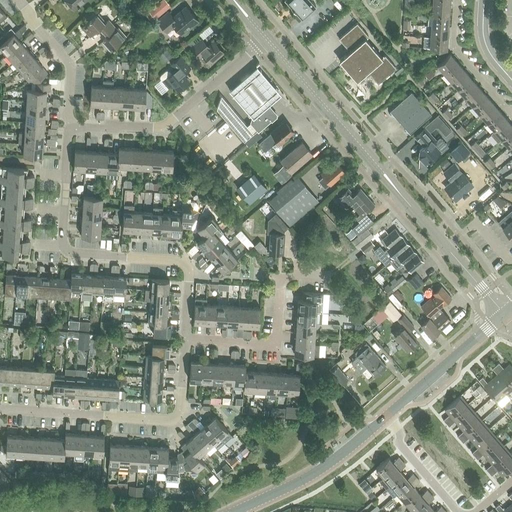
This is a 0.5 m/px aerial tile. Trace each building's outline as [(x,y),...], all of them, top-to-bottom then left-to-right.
[(65,0),(74,10),(77,7),(78,7),(80,6),(79,5),(84,0),(65,0)] [(162,0),(150,11),(145,15),(151,22),(156,18),(170,6),(164,0),(162,0)] [(285,0),(302,18),(316,5),(310,0),(285,0)] [(433,4),(432,15),(449,16),(450,5),(433,4)] [(200,25),(197,21),(197,20),(186,7),(172,18),(168,12),(157,21),(168,34),(166,31),(173,25),(181,34),(196,21),(200,25)] [(98,29),(102,34),(112,25),(107,20),(105,22),(98,14),(101,11),(101,10),(86,24),(86,23),(84,25),(81,28),(89,37),(98,29)] [(432,15),(431,26),(448,27),(449,16),(432,15)] [(349,29),(339,38),(347,48),(346,50),(345,52),(347,53),(339,60),(357,80),(364,74),(366,75),(368,75),(369,74),(378,84),(396,68),(385,55),(382,58),(365,38),(368,35),(357,22),(349,29)] [(0,45),(0,46),(6,54),(21,42),(18,38),(21,35),(22,32),(25,29),(26,26),(24,24),(15,32),(9,37),(6,40),(1,44),(0,45)] [(112,25),(102,34),(106,38),(102,42),(110,51),(112,48),(113,49),(115,47),(114,47),(125,37),(117,28),(116,29),(112,25)] [(431,26),(430,37),(447,38),(448,27),(431,26)] [(13,29),(7,34),(9,37),(15,32),(13,29)] [(447,38),(430,37),(430,48),(447,49),(447,38)] [(195,45),(192,48),(200,58),(203,55),(211,64),(224,53),(214,42),(208,47),(202,39),(195,45)] [(6,54),(14,62),(28,50),(21,42),(6,54)] [(14,62),(21,71),(35,58),(28,50),(14,62)] [(167,50),(158,56),(164,64),(173,57),(167,50)] [(437,65),(444,73),(457,62),(450,54),(437,65)] [(160,76),(160,78),(161,80),(163,82),(162,82),(168,90),(173,85),(178,91),(188,82),(183,76),(191,68),(180,56),(170,65),(175,71),(172,73),(170,71),(169,71),(167,70),(165,71),(161,75),(160,76)] [(35,58),(21,71),(28,79),(31,83),(40,80),(48,73),(43,66),(35,58)] [(444,73),(451,82),(464,70),(457,62),(444,73)] [(402,67),(394,73),(396,75),(404,69),(402,67)] [(451,82),(459,90),(471,79),(464,70),(451,82)] [(459,90),(466,98),(478,87),(471,79),(459,90)] [(102,86),(101,105),(112,106),(113,86),(113,81),(102,80),(102,86)] [(35,82),(35,90),(47,90),(50,91),(50,83),(35,82)] [(89,104),(101,105),(102,86),(91,85),(89,104)] [(112,106),(122,106),(124,87),(113,86),(112,106)] [(122,106),(133,107),(135,88),(124,87),(122,106)] [(466,98),(473,106),(486,95),(478,87),(466,98)] [(135,88),(133,107),(144,108),(145,99),(145,96),(145,95),(145,94),(146,92),(146,91),(146,90),(146,89),(135,88)] [(27,89),(27,100),(46,101),(47,90),(35,90),(27,89)] [(394,116),(399,122),(421,103),(411,91),(389,110),(389,111),(389,114),(391,116),(394,116)] [(473,106),(480,114),(493,103),(486,95),(473,106)] [(221,96),(217,109),(216,110),(243,141),(256,131),(258,133),(270,121),(277,116),(267,105),(251,118),(250,123),(247,126),(221,96)] [(442,104),(438,99),(434,103),(438,108),(442,104)] [(27,100),(26,111),(45,112),(46,101),(27,100)] [(421,103),(399,122),(404,128),(404,131),(405,132),(408,133),(409,133),(430,114),(421,103)] [(480,114),(487,123),(500,111),(493,103),(480,114)] [(26,111),(25,122),(44,123),(45,112),(26,111)] [(487,123),(494,131),(507,120),(500,111),(487,123)] [(437,115),(425,126),(430,132),(442,121),(437,115)] [(494,131),(501,139),(511,129),(511,125),(507,120),(494,131)] [(281,145),(281,144),(287,139),(286,138),(293,132),(284,121),(258,144),(265,151),(271,145),(275,149),(275,150),(276,150),(276,151),(277,151),(278,151),(279,150),(280,150),(281,149),(282,148),(282,147),(282,146),(282,145),(281,145)] [(25,122),(24,133),(44,134),(44,123),(25,122)] [(431,158),(440,151),(434,144),(437,142),(425,128),(415,137),(425,147),(421,151),(421,159),(421,160),(429,160),(430,161),(432,159),(431,158)] [(511,129),(501,139),(508,147),(511,143),(511,129)] [(19,143),(24,143),(43,145),(44,134),(24,133),(19,132),(19,143)] [(469,157),(466,154),(470,151),(462,141),(449,153),(453,156),(450,159),(454,163),(457,161),(457,162),(461,159),(464,162),(469,157)] [(280,160),(291,172),(312,154),(301,142),(280,160)] [(43,145),(24,143),(23,155),(42,156),(43,145)] [(478,145),(473,149),(476,152),(480,157),(485,153),(481,148),(478,145)] [(119,147),(118,153),(119,153),(118,166),(129,167),(130,148),(119,147)] [(141,148),(130,148),(129,167),(139,168),(141,148)] [(151,149),(141,148),(139,168),(150,168),(151,149)] [(162,150),(151,149),(150,168),(161,169),(162,150)] [(73,169),(84,170),(86,151),(75,150),(73,169)] [(174,151),(162,150),(161,169),(172,170),(173,160),(178,161),(178,155),(173,154),(174,151)] [(86,151),(84,170),(89,170),(89,175),(95,175),(95,170),(96,151),(86,151)] [(107,152),(96,151),(95,170),(105,171),(107,152)] [(118,153),(107,152),(105,171),(117,172),(118,166),(119,153),(118,153)] [(446,159),(440,164),(445,170),(451,165),(446,159)] [(320,172),(323,176),(319,180),(325,187),(329,183),(330,184),(344,171),(336,162),(327,169),(325,167),(320,172)] [(448,178),(451,175),(457,170),(459,168),(454,163),(443,173),(448,178)] [(291,176),(282,166),(273,174),(281,184),(291,176)] [(0,174),(0,178),(14,179),(15,168),(3,167),(2,175),(0,174)] [(15,168),(14,179),(34,181),(34,176),(27,175),(27,169),(15,168)] [(457,170),(451,175),(454,179),(445,187),(456,200),(462,195),(464,197),(468,194),(466,191),(473,185),(461,173),(460,174),(457,170)] [(256,172),(239,187),(252,202),(268,187),(256,172)] [(278,194),(269,201),(282,216),(290,226),(318,202),(310,192),(297,177),(293,181),(291,178),(276,191),(278,194)] [(0,182),(2,182),(1,189),(13,190),(14,179),(0,178),(0,182)] [(14,179),(13,190),(26,191),(26,185),(33,186),(34,181),(14,179)] [(342,187),(336,192),(339,196),(337,198),(346,208),(351,204),(354,208),(356,206),(367,197),(360,189),(353,195),(347,189),(345,191),(342,187)] [(0,196),(0,200),(13,201),(13,190),(1,189),(1,197),(0,196)] [(13,190),(13,201),(32,203),(33,197),(25,197),(26,191),(13,190)] [(84,196),(83,206),(102,207),(102,197),(93,196),(87,196),(84,196)] [(497,196),(493,200),(500,208),(506,202),(504,200),(501,199),(499,197),(497,196)] [(361,222),(352,229),(356,234),(357,234),(361,231),(368,225),(364,220),(366,218),(363,214),(366,211),(366,212),(374,205),(367,197),(356,206),(354,208),(358,213),(355,215),(361,222)] [(0,203),(0,204),(0,206),(0,211),(12,212),(13,201),(0,200),(0,203)] [(13,201),(12,212),(24,213),(24,207),(32,208),(32,203),(13,201)] [(192,231),(198,220),(201,214),(198,212),(198,205),(195,202),(182,201),(181,215),(182,215),(181,225),(190,226),(190,230),(192,231)] [(83,206),(82,215),(101,217),(102,207),(83,206)] [(123,211),(122,230),(132,231),(134,211),(134,206),(124,206),(123,211)] [(0,222),(11,223),(12,212),(0,211),(0,222)] [(132,231),(142,231),(143,212),(134,211),(132,231)] [(12,212),(11,223),(30,224),(31,219),(23,218),(24,213),(12,212)] [(142,231),(151,232),(153,213),(143,212),(142,231)] [(151,232),(161,233),(162,213),(153,213),(151,232)] [(161,233),(171,233),(172,214),(162,213),(161,233)] [(180,234),(181,225),(182,215),(181,215),(172,214),(171,233),(180,234)] [(82,215),(81,225),(100,226),(101,217),(82,215)] [(511,221),(511,220),(506,215),(498,223),(502,228),(511,238),(511,221)] [(197,229),(204,237),(212,230),(218,224),(211,216),(204,223),(198,220),(192,231),(194,232),(197,229)] [(276,233),(270,233),(269,253),(283,254),(284,234),(284,232),(288,228),(279,217),(274,221),(277,224),(276,233)] [(0,233),(10,234),(11,223),(0,222),(0,233)] [(11,223),(10,234),(22,235),(23,229),(30,229),(30,224),(11,223)] [(100,226),(81,225),(81,235),(100,236),(100,226)] [(204,237),(197,242),(204,250),(218,237),(223,233),(217,225),(212,230),(204,237)] [(352,228),(346,233),(351,239),(356,234),(352,229),(352,228)] [(351,241),(357,249),(373,236),(367,228),(351,241)] [(387,245),(389,248),(401,237),(394,229),(380,241),(385,247),(387,245)] [(0,243),(9,245),(10,234),(0,233),(0,243)] [(218,237),(204,250),(210,257),(225,244),(229,240),(223,233),(218,237)] [(10,234),(9,245),(29,246),(29,241),(22,240),(22,235),(10,234)] [(386,265),(390,262),(409,245),(401,237),(389,248),(379,257),(386,265)] [(260,252),(266,252),(267,248),(260,240),(254,245),(260,252)] [(370,242),(362,248),(366,252),(373,246),(370,242)] [(0,255),(8,256),(9,245),(0,243),(0,255)] [(210,257),(216,264),(231,251),(225,244),(210,257)] [(9,245),(8,256),(21,257),(21,250),(29,251),(29,246),(9,245)] [(399,259),(403,264),(416,253),(409,245),(390,262),(394,266),(398,263),(397,262),(399,259)] [(231,251),(216,264),(223,272),(237,259),(231,251)] [(416,253),(403,264),(411,272),(423,262),(416,253)] [(357,258),(361,264),(365,262),(365,257),(363,254),(357,258)] [(4,293),(15,293),(17,275),(6,274),(4,293)] [(71,274),(71,279),(71,292),(81,292),(82,274),(71,274)] [(93,275),(82,274),(81,292),(92,293),(93,275)] [(15,293),(26,294),(28,276),(17,275),(15,293)] [(104,276),(93,275),(92,293),(103,294),(104,276)] [(26,294),(37,295),(38,277),(28,276),(26,294)] [(115,277),(104,276),(103,294),(114,295),(115,277)] [(409,281),(416,289),(421,284),(414,276),(409,281)] [(37,295),(48,296),(49,278),(38,277),(37,295)] [(126,277),(115,277),(114,295),(125,295),(125,292),(126,277)] [(403,277),(391,287),(394,291),(406,281),(406,280),(403,277)] [(48,296),(58,296),(60,278),(49,278),(48,296)] [(60,278),(58,296),(70,297),(71,292),(71,279),(60,278)] [(152,278),(151,290),(169,291),(169,280),(152,278)] [(440,308),(451,298),(441,287),(433,294),(435,296),(432,299),(431,298),(421,306),(430,317),(442,330),(451,321),(440,308)] [(144,300),(150,300),(168,301),(169,291),(151,290),(145,289),(144,300)] [(298,299),(297,310),(321,312),(322,294),(304,292),(303,299),(298,299)] [(205,323),(206,304),(206,300),(195,299),(194,322),(205,323)] [(150,300),(149,311),(167,312),(168,301),(150,300)] [(381,308),(393,321),(401,314),(389,300),(381,308)] [(205,323),(216,324),(217,305),(206,304),(205,323)] [(216,324),(226,324),(228,305),(217,305),(216,324)] [(226,324),(237,325),(239,306),(228,305),(226,324)] [(237,325),(248,326),(249,307),(239,306),(237,325)] [(249,307),(248,326),(259,327),(261,307),(249,307)] [(297,321),(316,322),(321,323),(322,312),(321,312),(297,310),(297,321)] [(15,315),(14,324),(16,324),(17,324),(24,325),(25,321),(25,314),(25,312),(23,312),(22,312),(15,311),(15,315)] [(148,322),(154,323),(154,322),(166,323),(167,312),(149,311),(148,322)] [(355,315),(354,331),(363,332),(363,325),(363,324),(355,315)] [(404,315),(398,320),(404,326),(393,335),(407,351),(417,341),(408,331),(413,326),(404,315)] [(440,331),(429,318),(421,325),(432,338),(440,331)] [(68,328),(79,329),(79,321),(69,320),(68,328)] [(79,321),(79,329),(89,329),(90,321),(79,321)] [(297,321),(296,332),(315,333),(316,322),(297,321)] [(154,322),(154,323),(153,334),(171,335),(172,324),(166,323),(154,322)] [(296,332),(295,343),(314,344),(315,333),(296,332)] [(78,337),(78,341),(89,342),(89,334),(79,333),(78,337)] [(314,344),(295,343),(294,354),(319,356),(320,344),(314,344)] [(358,357),(352,362),(361,372),(367,367),(375,376),(386,366),(369,346),(368,346),(366,343),(354,353),(357,356),(358,357)] [(152,344),(152,355),(164,356),(164,357),(170,357),(170,345),(152,344)] [(146,355),(145,367),(163,368),(164,357),(164,356),(152,355),(146,355)] [(190,380),(201,381),(202,362),(191,361),(190,380)] [(201,381),(212,382),(213,363),(202,362),(201,381)] [(212,382),(222,382),(224,363),(213,363),(212,382)] [(222,382),(233,383),(234,364),(224,363),(222,382)] [(498,363),(495,366),(511,385),(511,367),(509,364),(504,369),(498,363)] [(233,383),(244,384),(245,371),(246,365),(234,364),(233,383)] [(0,383),(10,384),(11,366),(0,365),(0,383)] [(10,384),(20,385),(22,367),(11,366),(10,384)] [(497,374),(492,379),(506,394),(511,388),(511,385),(495,366),(492,368),(497,374)] [(20,385),(31,386),(32,368),(22,367),(20,385)] [(145,367),(145,377),(163,379),(163,368),(145,367)] [(31,386),(42,386),(43,369),(32,368),(31,386)] [(348,379),(338,368),(332,373),(342,384),(348,379)] [(52,387),(52,388),(53,388),(53,375),(54,375),(54,369),(43,369),(42,386),(52,387)] [(63,394),(74,394),(76,369),(65,369),(64,375),(63,394)] [(74,394),(85,395),(86,377),(87,370),(76,369),(74,394)] [(244,390),(255,391),(256,372),(245,371),(244,384),(244,390)] [(255,391),(255,396),(265,397),(265,391),(266,391),(267,372),(256,372),(255,391)] [(267,372),(266,391),(270,392),(270,399),(276,399),(276,392),(278,373),(267,372)] [(288,374),(278,373),(276,392),(287,393),(288,374)] [(300,375),(288,374),(287,393),(298,394),(300,375)] [(52,393),(63,394),(64,375),(54,375),(53,375),(53,388),(52,388),(52,393)] [(85,395),(96,396),(97,378),(86,377),(85,395)] [(145,377),(144,388),(162,389),(163,379),(145,377)] [(506,394),(492,379),(487,383),(482,377),(478,380),(497,402),(506,394)] [(96,396),(107,397),(108,379),(97,378),(96,396)] [(108,379),(107,397),(118,397),(119,379),(108,379)] [(480,393),(484,389),(482,386),(480,385),(476,388),(480,393)] [(162,389),(144,388),(143,399),(161,400),(162,389)] [(443,420),(446,423),(468,404),(460,395),(444,409),(449,414),(443,420)] [(455,421),(459,426),(475,412),(468,404),(446,423),(449,426),(455,421)] [(286,406),(286,416),(297,417),(298,407),(286,406)] [(457,436),(460,439),(482,420),(475,412),(459,426),(463,431),(457,436)] [(209,417),(205,421),(207,423),(220,437),(224,443),(232,436),(231,435),(215,416),(211,420),(209,417)] [(469,437),(473,442),(489,429),(482,420),(460,439),(463,443),(469,437)] [(207,423),(200,430),(213,444),(217,449),(224,443),(220,437),(207,423)] [(471,452),(474,456),(496,437),(489,429),(473,442),(477,447),(471,452)] [(200,430),(193,436),(205,450),(213,444),(200,430)] [(65,433),(65,439),(64,452),(65,452),(74,453),(75,433),(65,433)] [(85,434),(75,433),(74,453),(83,453),(85,434)] [(94,435),(85,434),(83,453),(93,454),(94,435)] [(6,454),(16,455),(17,436),(7,435),(6,444),(6,450),(6,454)] [(105,435),(94,435),(93,454),(103,455),(105,435)] [(16,455),(25,455),(26,436),(17,436),(16,455)] [(25,455),(35,456),(36,437),(26,436),(25,455)] [(191,449),(198,457),(198,456),(205,450),(193,436),(186,442),(191,449)] [(35,456),(44,457),(45,438),(36,437),(35,456)] [(483,454),(487,459),(503,445),(496,437),(474,456),(477,459),(483,454)] [(44,457),(54,457),(55,438),(45,438),(44,457)] [(55,438),(54,457),(64,458),(65,452),(64,452),(65,439),(55,438)] [(183,449),(179,453),(185,470),(196,470),(204,463),(198,456),(198,457),(191,449),(186,442),(181,447),(183,449)] [(111,469),(118,470),(120,445),(110,444),(108,473),(111,473),(111,469)] [(118,470),(128,471),(129,445),(120,445),(118,470)] [(137,471),(138,465),(139,446),(129,445),(128,471),(137,471)] [(486,469),(488,472),(510,453),(503,445),(487,459),(492,464),(486,469)] [(138,465),(147,466),(149,447),(139,446),(138,465)] [(245,456),(251,451),(247,446),(241,452),(245,456)] [(147,472),(156,473),(158,447),(149,447),(147,466),(147,472)] [(156,473),(166,473),(166,467),(167,467),(167,457),(168,457),(168,448),(158,447),(156,473)] [(166,467),(166,473),(165,482),(178,482),(179,477),(177,477),(177,473),(185,470),(179,453),(177,454),(177,457),(168,457),(167,457),(167,467),(166,467)] [(511,455),(510,453),(488,472),(491,475),(497,470),(502,476),(511,466),(511,455)] [(235,455),(228,462),(233,467),(238,462),(239,461),(240,461),(235,455)] [(376,469),(383,477),(402,461),(398,457),(392,462),(388,458),(376,469)] [(379,481),(386,489),(403,474),(399,470),(405,465),(402,461),(383,477),(379,481)] [(226,463),(221,468),(225,473),(230,469),(231,469),(226,463)] [(221,468),(216,473),(220,478),(223,476),(224,474),(225,473),(221,468)] [(393,497),(397,494),(416,477),(412,473),(406,479),(403,474),(386,489),(393,497)] [(397,494),(404,502),(417,491),(413,487),(419,482),(416,477),(397,494)] [(364,479),(358,484),(366,492),(371,488),(364,479)] [(199,486),(192,492),(195,500),(196,499),(204,492),(199,486)] [(371,488),(366,492),(373,501),(377,497),(373,492),(373,491),(371,488)] [(404,502),(412,510),(430,494),(427,490),(421,495),(417,491),(404,502)] [(425,511),(431,507),(428,503),(434,498),(430,494),(412,510),(409,511),(425,511)]
